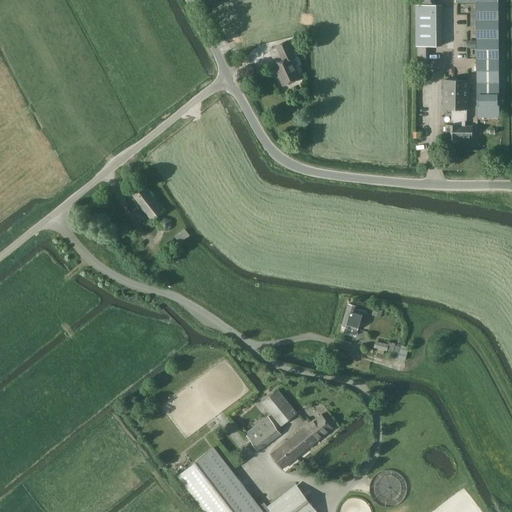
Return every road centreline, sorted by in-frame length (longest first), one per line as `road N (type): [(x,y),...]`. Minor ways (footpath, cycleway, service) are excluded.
road 1 (unclassified): [(511,187),(333,178),(288,164),(264,142),(229,78)]
road 2 (unclassified): [(0,259),(229,78)]
road 3 (unknown): [(432,183),(432,90),(450,45),(448,0)]
road 4 (track): [(113,167),(79,64),(45,0)]
